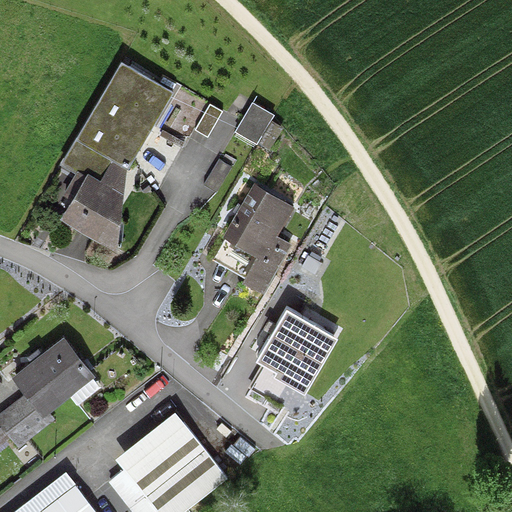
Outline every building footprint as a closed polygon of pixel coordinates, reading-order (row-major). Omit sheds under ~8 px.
[(61,164),(85,178),(88,173),(100,181),(112,160),(128,169),(174,93),(122,62),(61,164)] [(100,181),(88,173),(85,178),(59,220),(117,252),(128,169),(112,160),(100,181)] [(291,202),(253,181),(228,226),(265,247),(291,202)] [(335,340),(287,312),(259,360),(279,372),(277,376),(304,392),(335,340)] [(88,369),(62,335),(17,368),(43,403),(88,369)] [(170,511),(222,473),(174,410),(121,451),(168,511),(170,511)] [(94,511),(65,472),(9,511),(94,511)]
